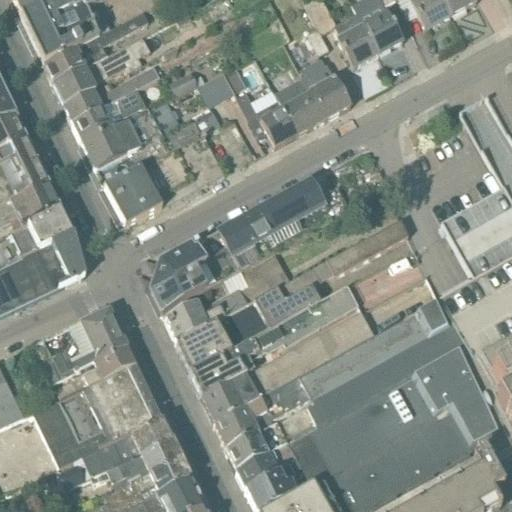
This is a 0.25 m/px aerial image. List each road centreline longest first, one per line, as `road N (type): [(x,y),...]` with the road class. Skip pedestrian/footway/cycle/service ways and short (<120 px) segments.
road 1 (residential): [(116,273),(144,246),(511,48)]
road 2 (residential): [(0,20),(116,273)]
road 3 (residential): [(116,273),(226,511)]
road 4 (residential): [(0,344),(80,304),(116,273)]
